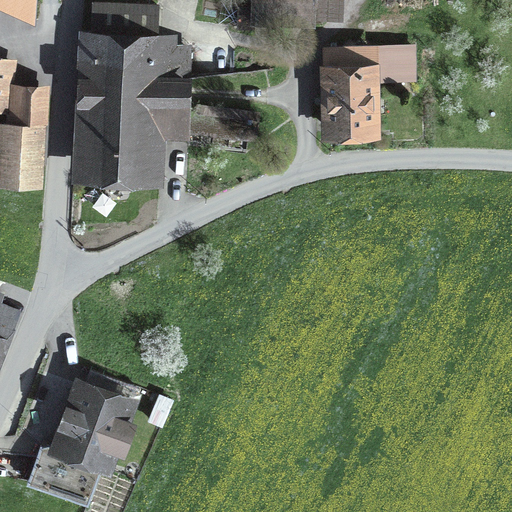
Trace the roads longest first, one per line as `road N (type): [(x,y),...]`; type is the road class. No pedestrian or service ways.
road 1 (unclassified): [(511,165),(424,162),(297,176),(109,255),(53,303)]
road 2 (unclassified): [(73,0),(63,56),(53,303)]
road 3 (unclassified): [(53,303),(0,435)]
